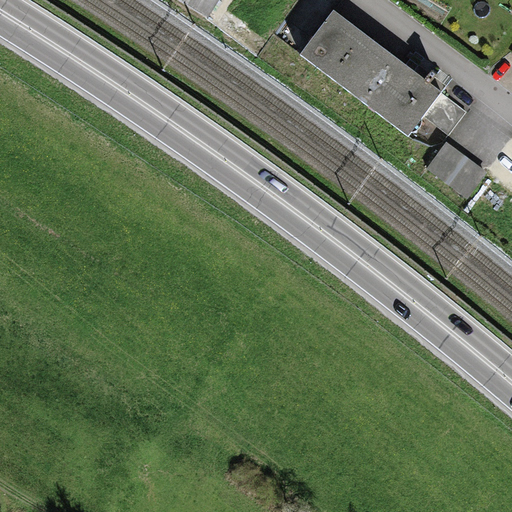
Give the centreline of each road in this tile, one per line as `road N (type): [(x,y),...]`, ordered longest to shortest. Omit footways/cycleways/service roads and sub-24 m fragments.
road 1 (trunk): [(0,11),(285,204),(511,383)]
road 2 (residential): [(362,0),(511,113)]
